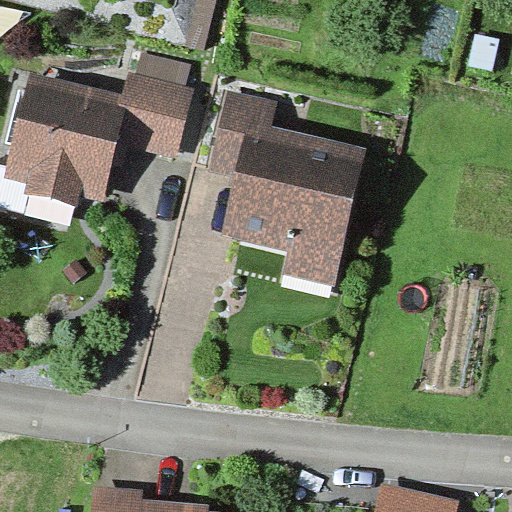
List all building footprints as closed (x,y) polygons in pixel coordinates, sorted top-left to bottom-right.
[(499,41),(472,36),(466,69),(492,74),(499,41)] [(121,103),(28,82),(7,175),(95,195),(108,137),(170,151),(183,93),(127,80),(121,103)] [(269,107),(230,99),(216,164),(240,170),(227,230),(292,245),(288,266),(329,275),(356,152),(264,131),(269,107)] [(75,258),(60,271),(71,285),(87,273),(75,258)] [(461,511),(464,502),(379,485),(373,511),(461,511)]
